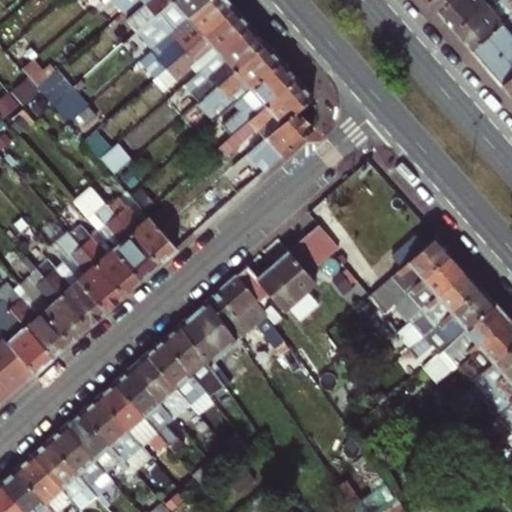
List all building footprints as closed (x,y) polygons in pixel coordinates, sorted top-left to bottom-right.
[(114,0),(124,10),(135,0),(114,0)] [(172,0),(135,0),(124,10),(118,15),(135,33),(142,27),(172,0)] [(188,17),(206,0),(172,0),(142,27),(157,44),(170,32),(188,17)] [(235,9),(227,0),(206,0),(188,17),(194,23),(176,39),(155,58),(165,69),(235,9)] [(422,0),(440,20),(462,0),(422,0)] [(462,0),(440,20),(456,38),(498,0),(462,0)] [(472,56),(511,21),(511,0),(498,0),(456,38),(472,56)] [(235,9),(165,69),(175,80),(213,46),(220,52),(250,26),(235,9)] [(194,23),(188,17),(170,32),(176,39),(194,23)] [(511,21),(472,56),(487,74),(511,52),(511,21)] [(265,44),(250,26),(220,52),(226,60),(208,76),(216,86),(265,44)] [(265,44),(216,86),(209,93),(179,119),(189,130),(226,97),(232,104),(280,61),(265,44)] [(226,60),(220,52),(201,69),(208,76),(226,60)] [(503,91),(511,83),(511,52),(487,74),(503,91)] [(232,104),(238,111),(221,126),(230,137),(247,122),(296,80),(280,61),(232,104)] [(216,86),(208,76),(200,83),(209,93),(216,86)] [(312,98),(296,80),(247,122),(230,137),(227,139),(236,148),(255,131),(263,140),(296,112),(312,98)] [(511,83),(503,91),(511,101),(511,83)] [(68,121),(88,105),(72,87),(53,104),(68,121)] [(95,113),(88,105),(68,121),(76,130),(95,113)] [(267,167),(311,128),(296,112),(263,140),(224,174),(234,185),(256,166),(261,161),(267,167)] [(94,130),(84,139),(88,144),(99,135),(94,130)] [(110,149),(99,135),(88,144),(100,158),(110,149)] [(126,150),(118,141),(110,149),(100,158),(107,166),(126,150)] [(0,168),(8,162),(0,151),(0,168)] [(261,161),(256,166),(261,173),(267,167),(261,161)] [(100,231),(142,279),(160,263),(117,214),(107,202),(93,186),(75,202),(100,231)] [(129,204),(117,214),(160,263),(178,247),(150,216),(144,221),(129,204)] [(320,225),(310,233),(331,257),(340,248),(320,225)] [(401,267),(431,241),(416,225),(410,231),(414,236),(392,257),(401,267)] [(78,278),(106,310),(123,294),(81,245),(68,230),(57,240),(85,272),(78,278)] [(123,294),(142,279),(100,231),(81,245),(123,294)] [(331,257),(310,233),(300,242),(320,266),(331,257)] [(381,314),(393,304),(450,254),(435,238),(431,241),(401,267),(368,297),(381,314)] [(50,245),(63,261),(78,278),(85,272),(57,240),(50,245)] [(300,242),(289,251),(310,275),(320,266),(300,242)] [(260,277),(249,264),(239,274),(258,301),(260,304),(271,294),(285,311),(317,282),(310,275),(289,251),(260,277)] [(450,254),(393,304),(399,310),(411,299),(420,310),(464,270),(450,254)] [(40,268),(28,255),(21,260),(33,273),(40,268)] [(89,325),(106,310),(78,278),(63,261),(46,275),(89,325)] [(43,308),(71,341),(89,325),(46,275),(40,268),(33,273),(29,277),(51,302),(43,308)] [(464,270),(420,310),(408,321),(395,332),(394,333),(400,339),(413,326),(425,316),(435,327),(479,287),(464,270)] [(239,274),(210,298),(229,326),(258,301),(239,274)] [(29,292),(43,308),(51,302),(29,277),(21,283),(29,292)] [(439,332),(449,343),(494,304),(479,287),(435,327),(423,337),(407,350),(412,356),(427,342),(439,332)] [(29,292),(10,308),(53,357),(71,341),(43,308),(29,292)] [(53,357),(10,308),(2,298),(0,299),(0,332),(35,372),(53,357)] [(239,340),(234,333),(229,326),(210,298),(181,324),(213,371),(215,373),(219,369),(215,363),(239,340)] [(411,299),(399,310),(408,321),(420,310),(411,299)] [(436,386),(466,359),(509,321),(494,304),(449,343),(456,351),(428,376),(436,386)] [(425,316),(413,326),(423,337),(435,327),(425,316)] [(511,324),(509,321),(466,359),(472,365),(464,373),(471,381),(480,374),(511,345),(511,324)] [(213,371),(181,324),(162,341),(192,376),(200,384),(213,371)] [(234,333),(239,340),(243,337),(238,330),(234,333)] [(35,372),(0,332),(0,371),(16,389),(35,372)] [(439,332),(427,342),(437,353),(449,343),(439,332)] [(192,376),(162,341),(146,355),(177,389),(192,376)] [(479,396),(484,400),(511,374),(511,345),(480,374),(490,385),(479,396)] [(182,395),(177,389),(146,355),(130,369),(166,409),(182,395)] [(174,419),(166,409),(130,369),(113,384),(168,448),(175,455),(183,447),(165,427),(174,419)] [(0,402),(16,389),(0,371),(0,402)] [(498,417),(511,404),(511,374),(484,400),(492,410),(475,426),(481,433),(498,417)] [(168,448),(113,384),(98,397),(138,443),(147,435),(152,440),(148,444),(159,456),(168,448)] [(187,391),(182,395),(192,406),(197,401),(187,391)] [(151,458),(138,443),(98,397),(81,412),(111,447),(117,453),(125,463),(134,473),(151,458)] [(511,414),(511,404),(498,417),(503,422),(511,414)] [(111,447),(81,412),(65,426),(95,460),(111,447)] [(511,414),(503,422),(511,432),(511,414)] [(65,426),(49,440),(80,474),(95,460),(65,426)] [(105,503),(85,481),(80,474),(49,440),(32,455),(72,501),(82,493),(97,510),(105,503)] [(125,463),(117,453),(111,458),(120,468),(125,463)] [(72,501),(32,455),(16,468),(54,511),(65,511),(63,509),(72,501)] [(54,511),(16,468),(0,482),(0,484),(24,511),(54,511)] [(92,475),(85,481),(105,503),(113,511),(123,503),(109,487),(105,490),(92,475)] [(24,511),(0,484),(0,511),(24,511)] [(480,509),(482,511),(511,511),(511,487),(510,485),(480,509)]
